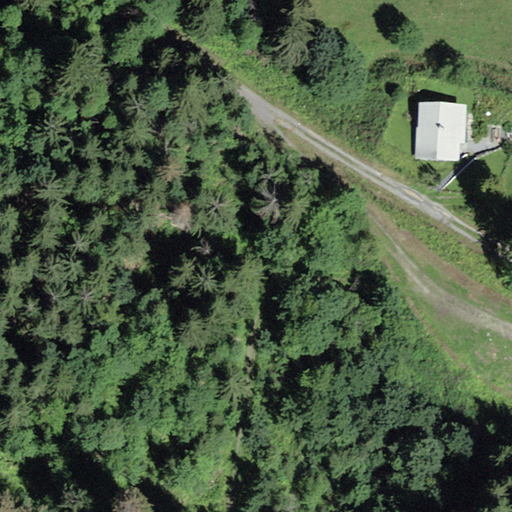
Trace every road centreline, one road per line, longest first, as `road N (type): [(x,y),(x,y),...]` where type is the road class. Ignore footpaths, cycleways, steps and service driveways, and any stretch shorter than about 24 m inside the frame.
road 1 (track): [(105,0),(511,251)]
road 2 (track): [(262,100),(264,124),(356,203),(403,261),(439,291),(511,330)]
